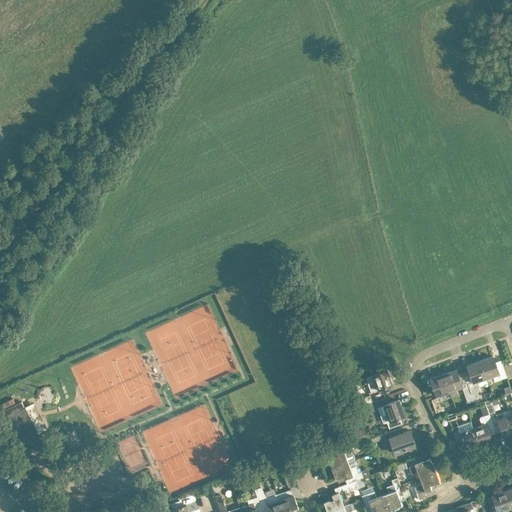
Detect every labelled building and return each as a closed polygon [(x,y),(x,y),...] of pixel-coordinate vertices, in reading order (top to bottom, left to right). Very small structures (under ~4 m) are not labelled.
[(493,356),(480,361),(486,377),(492,375),(494,381),(507,377),(501,360),(495,362),(493,356)] [(469,371),(463,373),(473,399),(479,397),(477,392),(480,391),(477,381),(486,377),(480,361),(467,365),(469,371)] [(366,377),(371,391),(378,389),(379,389),(379,390),(385,388),(385,387),(393,384),(387,369),(366,377)] [(443,374),(449,391),(450,393),(449,393),(451,397),(458,395),(456,388),(462,386),(467,401),(473,399),(463,373),(458,374),(456,369),(443,374)] [(436,395),(449,391),(443,374),(430,378),(436,395)] [(357,408),(361,406),(372,402),(373,402),(370,395),(354,401),(357,408)] [(372,402),(361,406),(363,411),(366,410),(367,412),(378,408),(378,409),(381,416),(386,414),(389,421),(387,422),(390,428),(402,423),(399,418),(404,416),(398,399),(388,403),(386,397),(380,399),(373,402),(372,402)] [(442,410),(437,397),(432,400),(436,412),(442,410)] [(485,402),(489,414),(491,419),(497,417),(492,405),(492,404),(491,401),(490,400),(485,402)] [(16,404),(0,411),(0,415),(16,447),(37,437),(35,433),(37,432),(39,432),(26,407),(25,408),(22,401),(21,401),(16,404)] [(508,410),(496,414),(498,419),(497,419),(503,436),(511,433),(511,420),(510,415),(508,410)] [(447,414),(449,420),(457,418),(455,412),(447,414)] [(474,428),(472,428),(478,445),(492,440),(490,435),(495,433),(491,419),(489,414),(481,417),(479,418),(482,425),(474,428)] [(474,428),(471,421),(452,428),(455,437),(461,435),(466,449),(478,445),(472,428),(474,428)] [(355,437),(346,440),(348,446),(352,444),(369,438),(365,427),(353,432),(355,437)] [(395,429),(389,431),(374,437),(371,438),(373,442),(382,439),(384,444),(391,441),(395,453),(403,450),(413,447),(410,438),(412,437),(410,430),(397,435),(395,429)] [(329,458),(332,468),(355,459),(354,459),(355,457),(354,454),(352,453),(349,446),(332,452),(334,456),(329,458)] [(418,471),(421,478),(436,472),(432,462),(431,463),(430,459),(423,461),(421,456),(412,459),(405,462),(407,467),(409,466),(412,473),(418,471)] [(355,459),(332,468),(336,477),(337,476),(339,480),(345,478),(347,477),(349,483),(356,480),(359,478),(361,478),(358,471),(356,465),(357,463),(356,460),(355,459)] [(286,473),(284,474),(289,487),(296,485),(291,471),(286,473)] [(242,483),(237,472),(229,476),(233,487),(242,483)] [(439,481),(436,472),(421,478),(423,483),(416,486),(419,492),(417,493),(419,499),(436,493),(434,487),(436,487),(436,486),(434,483),(439,481)] [(386,486),(388,492),(381,494),(388,511),(398,507),(397,506),(401,504),(400,501),(405,499),(397,477),(391,479),(393,483),(386,486)] [(349,483),(345,484),(347,490),(348,492),(359,488),(359,487),(356,480),(349,483)] [(329,501),(324,502),(328,511),(345,506),(342,500),(348,498),(345,490),(347,490),(345,484),(335,488),(337,493),(328,497),(329,501)] [(261,487),(255,489),(257,496),(262,511),(268,511),(269,511),(283,511),(279,500),(277,494),(267,497),(261,487)] [(283,492),(277,494),(279,500),(283,511),(294,511),(294,510),(298,509),(291,489),(284,491),(283,492)] [(505,511),(505,510),(511,507),(505,490),(492,495),(495,502),(489,504),(491,511),(505,511)] [(370,511),(373,511),(384,511),(388,511),(381,494),(376,496),(374,491),(361,495),(367,511),(370,511)] [(226,508),(222,496),(216,498),(220,510),(226,508)] [(246,505),(240,507),(241,511),(262,511),(257,496),(251,499),(248,500),(249,504),(246,505)] [(179,500),(160,507),(161,511),(189,511),(187,504),(183,506),(183,505),(181,505),(179,500)] [(470,511),(470,509),(473,508),(471,502),(456,507),(457,511),(470,511)]
